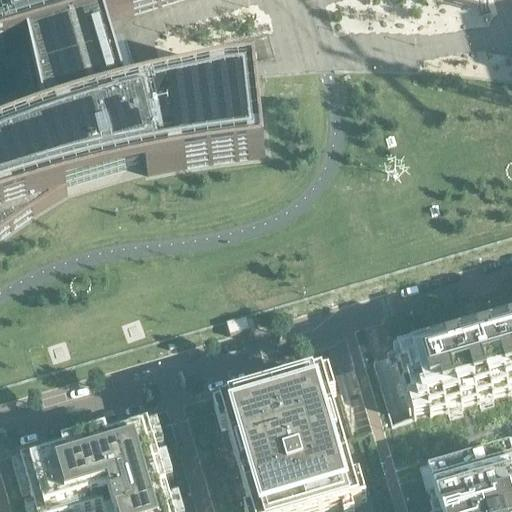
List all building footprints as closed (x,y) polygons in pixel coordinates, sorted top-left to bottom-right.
[(0,0),(0,56),(29,48),(47,124),(27,131),(13,136),(0,141),(0,241),(3,239),(18,229),(27,222),(42,212),(57,203),(67,197),(65,190),(144,166),(147,178),(165,174),(193,170),(220,165),(238,163),(265,159),(257,86),(256,77),(241,79),(226,81),(212,83),(196,85),(174,90),(158,93),(143,96),(128,100),(124,85),(135,80),(135,79),(132,80),(130,74),(131,74),(132,73),(133,72),(134,71),(134,69),(134,68),(134,67),(133,66),(131,65),(130,64),(129,64),(127,64),(126,60),(128,59),(129,58),(130,56),(130,55),(130,54),(129,53),(128,52),(127,51),(126,50),(125,50),(123,50),(122,44),(125,43),(124,43),(112,44),(106,25),(191,0),(0,0)] [(250,333),(246,321),(227,327),(230,339),(250,333)] [(394,356),(394,358),(393,358),(393,361),(412,423),(413,422),(414,424),(416,423),(415,421),(429,417),(429,419),(431,419),(431,418),(444,414),(445,415),(447,414),(446,411),(459,407),(460,411),(462,410),(462,409),(476,405),(476,406),(478,405),(477,402),(491,398),(492,402),(494,401),(493,400),(507,396),(507,397),(509,396),(508,393),(511,392),(511,323),(506,326),(505,324),(503,325),(504,326),(490,330),(490,329),(487,329),(488,331),(478,333),(474,335),(474,333),(472,334),(472,335),(459,339),(458,338),(456,338),(457,340),(443,344),(443,342),(441,343),(441,344),(428,348),(427,347),(425,347),(426,349),(412,353),(412,351),(410,352),(410,353),(397,357),(396,356),(394,356)] [(410,344),(412,351),(412,353),(426,349),(425,347),(423,340),(410,344)] [(412,423),(393,361),(387,362),(391,376),(395,375),(400,392),(396,393),(400,407),(404,406),(409,424),(412,423)] [(344,511),(350,510),(352,510),(354,509),(360,508),(354,488),(352,482),(342,447),(341,443),(334,421),(322,380),(300,387),(278,393),(239,405),(228,408),(220,410),(220,412),(221,413),(221,414),(226,429),(227,435),(228,437),(238,471),(239,477),(249,510),(249,511),(344,511)] [(477,402),(478,405),(479,408),(480,412),(494,408),(492,404),(492,402),(491,398),(477,402)] [(447,417),(449,421),(462,417),(461,413),(460,411),(459,407),(446,411),(447,414),(447,417)] [(158,430),(148,432),(149,434),(155,454),(164,451),(158,430)] [(148,433),(148,432),(148,431),(106,444),(85,450),(21,468),(22,470),(22,471),(27,488),(28,490),(31,501),(33,510),(34,511),(171,511),(170,505),(167,497),(166,493),(164,485),(158,466),(157,463),(157,462),(155,454),(149,434),(148,433)] [(82,441),(85,450),(106,444),(103,434),(82,441)] [(511,464),(511,465),(511,464),(511,462),(509,454),(469,465),(470,468),(445,475),(445,473),(425,479),(432,501),(434,500),(430,486),(447,482),(445,476),(446,476),(447,476),(492,463),(493,462),(495,468),(511,463),(511,464)] [(167,461),(157,463),(158,466),(164,485),(173,482),(167,461)] [(447,482),(430,486),(434,500),(435,501),(438,511),(437,511),(511,511),(511,466),(511,465),(511,464),(511,463),(495,468),(493,462),(492,463),(447,476),(446,476),(445,476),(447,482)] [(22,471),(22,470),(12,473),(21,504),(31,501),(28,490),(27,488),(22,471)] [(181,511),(179,502),(170,505),(171,511),(181,511)]
